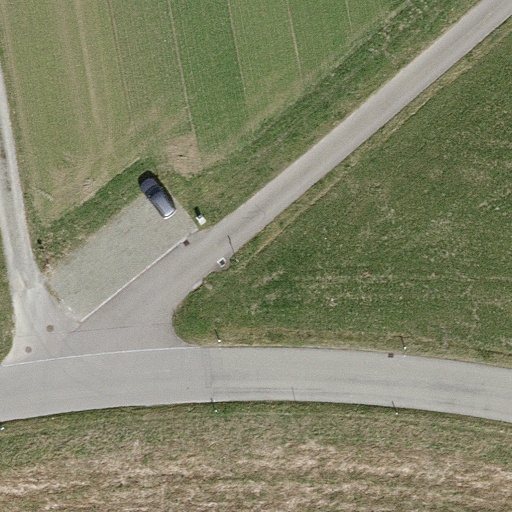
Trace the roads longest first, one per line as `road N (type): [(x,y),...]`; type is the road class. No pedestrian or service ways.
road 1 (track): [(499,0),(55,384),(0,92)]
road 2 (unclassified): [(0,395),(55,384),(279,375),(511,398)]
